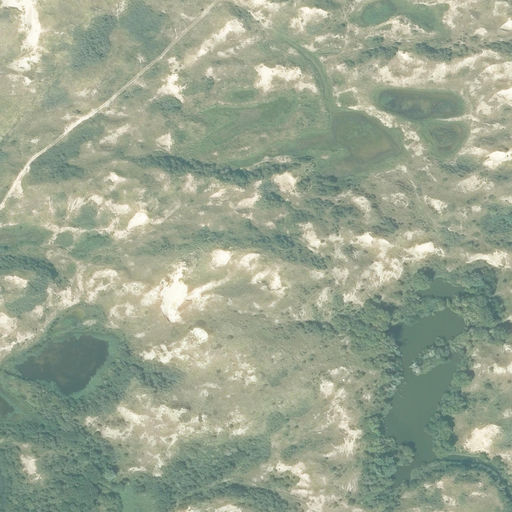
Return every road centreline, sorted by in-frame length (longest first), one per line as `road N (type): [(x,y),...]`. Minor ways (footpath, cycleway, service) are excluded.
road 1 (track): [(0,210),(35,156),(217,0)]
road 2 (track): [(329,105),(311,58),(234,0)]
